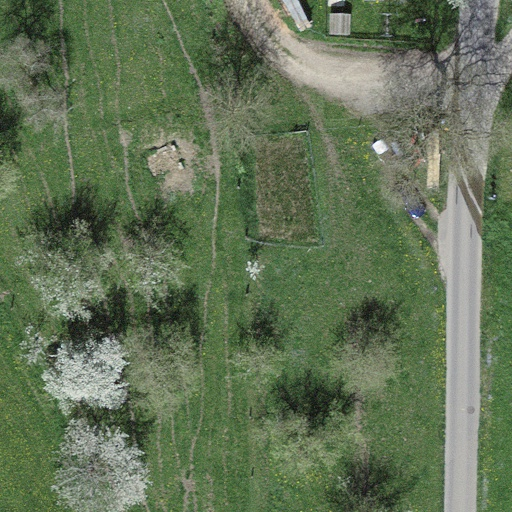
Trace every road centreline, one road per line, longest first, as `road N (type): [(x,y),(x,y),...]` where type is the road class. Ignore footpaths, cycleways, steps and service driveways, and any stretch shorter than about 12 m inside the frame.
road 1 (unclassified): [(460,511),(468,105),(481,0)]
road 2 (track): [(247,0),(295,68),(369,94),(468,105)]
